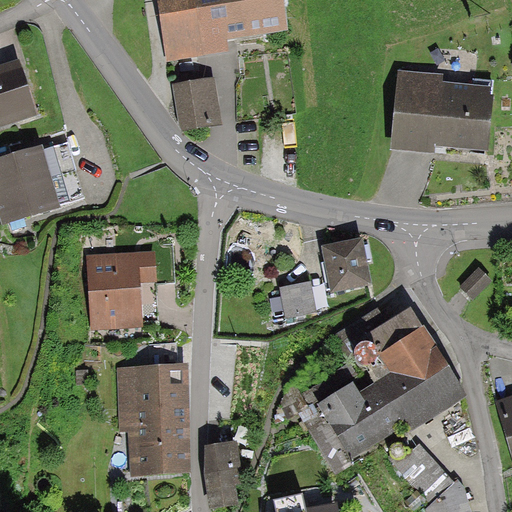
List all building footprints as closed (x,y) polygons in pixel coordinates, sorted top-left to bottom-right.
[(288,34),(283,0),(157,0),(167,64),(228,55),(227,43),(288,34)] [(21,62),(0,67),(0,129),(38,118),(21,62)] [(399,72),(390,153),(436,157),(437,150),(488,155),(495,91),(443,86),(444,77),(399,72)] [(217,80),(175,87),(182,134),(225,127),(217,80)] [(43,149),(0,161),(0,219),(2,228),(63,211),(61,207),(85,200),(69,145),(44,152),(43,149)] [(364,241),(322,249),(331,297),(373,289),(364,241)] [(91,333),(144,330),(142,286),(157,286),(156,253),(87,257),(91,333)] [(480,269),(460,288),(473,302),(493,283),(480,269)] [(318,316),(312,284),(280,290),(286,322),(318,316)] [(408,436),(466,400),(411,311),(388,325),(366,339),(370,345),(389,376),(360,393),(354,383),(316,407),(321,414),(305,424),(337,475),(352,466),(350,462),(404,429),(408,436)] [(366,339),(388,325),(379,312),(336,339),(348,359),(370,345),(366,339)] [(131,480),(194,478),(190,368),(178,368),(178,345),(150,346),(151,370),(127,370),(129,434),(131,480)] [(129,434),(127,370),(118,371),(121,434),(129,434)] [(335,381),(308,391),(312,401),(338,391),(335,381)] [(511,398),(497,403),(511,456),(511,398)] [(238,444),(206,449),(206,477),(211,511),(238,508),(236,497),(235,490),(244,489),(238,444)] [(420,446),(396,469),(432,507),(456,484),(420,446)] [(456,484),(432,507),(426,511),(471,511),(466,490),(459,482),(456,484)]
